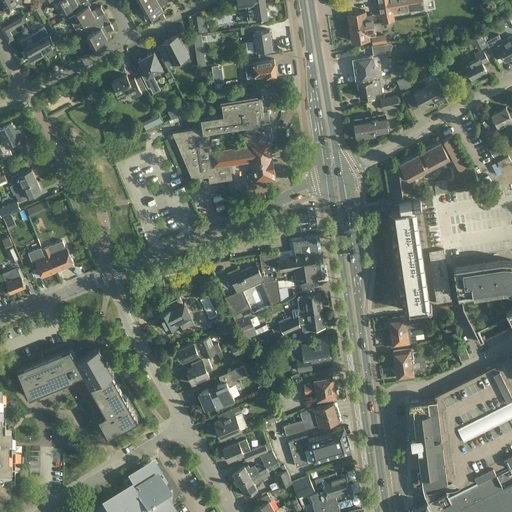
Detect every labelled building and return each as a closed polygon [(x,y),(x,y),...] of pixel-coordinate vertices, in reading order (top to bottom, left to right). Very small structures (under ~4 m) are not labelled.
[(64,19),(69,16),(76,12),(82,9),(80,4),(86,0),(58,0),(65,11),(61,14),(64,19)] [(139,0),(144,8),(158,0),(139,0)] [(158,0),(144,8),(150,19),(164,12),(161,6),(172,0),(158,0)] [(237,0),(238,5),(246,4),(249,21),(256,19),(268,17),(268,16),(270,15),(269,10),(267,9),(265,0),(237,0)] [(378,0),(381,15),(387,14),(393,13),(423,8),(421,0),(378,0)] [(71,15),(69,16),(69,17),(75,28),(78,33),(88,27),(99,21),(108,16),(105,11),(104,11),(101,6),(92,11),(88,5),(82,9),(76,12),(71,15)] [(41,23),(42,22),(47,20),(40,6),(34,9),(41,23)] [(365,11),(348,13),(350,27),(374,23),(372,14),(366,15),(365,11)] [(205,15),(197,16),(199,32),(207,31),(205,15)] [(89,40),(85,42),(89,49),(108,39),(112,37),(109,31),(114,28),(111,23),(112,22),(108,16),(99,21),(89,27),(86,29),(89,34),(88,35),(87,36),(89,40)] [(21,24),(18,19),(6,25),(9,31),(21,24)] [(142,23),(136,26),(139,33),(146,30),(142,23)] [(374,23),(350,27),(352,41),(369,39),(369,34),(375,33),(374,23)] [(249,26),(240,28),(242,35),(251,33),(249,26)] [(45,27),(33,34),(44,53),(56,46),(49,34),(45,27)] [(258,51),(273,49),(270,30),(255,32),(258,51)] [(481,32),(469,38),(473,45),(479,42),(481,47),(488,44),(486,41),(481,32)] [(44,53),(33,34),(21,40),(25,47),(32,60),(44,53)] [(371,36),(372,45),(387,43),(385,34),(371,36)] [(506,61),(511,57),(511,36),(507,39),(502,42),(499,34),(486,41),(488,44),(495,59),(503,55),(506,61)] [(188,54),(179,35),(163,43),(169,54),(163,57),(170,71),(181,65),(178,60),(188,54)] [(198,67),(206,66),(203,47),(195,49),(198,67)] [(475,54),(478,59),(470,63),(471,65),(466,67),(472,79),(487,71),(483,64),(489,61),(483,50),(475,54)] [(163,69),(155,52),(139,59),(144,68),(139,70),(148,88),(151,87),(157,83),(156,80),(153,74),(163,69)] [(379,56),(374,56),(355,59),(358,78),(377,75),(382,74),(379,56)] [(247,64),(244,64),(247,79),(256,77),(267,75),(268,77),(277,75),(274,59),(254,62),(247,64)] [(212,66),(215,88),(222,87),(222,84),(224,83),(222,68),(219,68),(219,65),(212,66)] [(408,65),(389,68),(391,77),(409,74),(408,65)] [(426,86),(434,101),(446,95),(442,86),(448,83),(442,70),(435,74),(438,80),(426,86)] [(119,94),(128,90),(132,97),(146,90),(138,75),(130,79),(127,74),(112,82),(119,94)] [(411,87),(407,76),(396,81),(401,92),(411,87)] [(359,83),(361,98),(376,96),(376,95),(383,94),(380,80),(373,81),(373,80),(359,83)] [(422,108),(434,101),(426,86),(414,92),(406,97),(412,110),(421,105),(422,108)] [(240,162),(251,160),(264,158),(264,162),(273,161),(271,147),(259,148),(258,144),(251,145),(247,112),(253,112),(253,106),(263,105),(262,99),(261,93),(244,96),(240,97),(221,100),(223,113),(199,116),(200,128),(173,132),(193,179),(209,176),(210,182),(232,179),(230,164),(240,162)] [(193,101),(186,102),(189,109),(203,103),(201,93),(192,94),(193,101)] [(400,106),(397,95),(380,99),(383,110),(400,106)] [(186,112),(182,105),(176,108),(179,115),(186,112)] [(258,144),(259,148),(271,147),(270,140),(273,140),(269,112),(264,113),(264,112),(263,105),(253,106),(253,112),(247,112),(251,145),(258,144)] [(498,127),(498,128),(511,120),(511,111),(509,113),(507,107),(492,115),(493,117),(487,121),(486,119),(479,123),(485,135),(498,127)] [(389,132),(386,114),(354,120),(358,138),(365,136),(365,139),(376,137),(376,134),(389,132)] [(159,116),(142,123),(144,130),(161,123),(159,116)] [(0,129),(3,136),(0,137),(0,143),(7,157),(12,155),(7,145),(18,139),(19,140),(20,139),(23,137),(23,136),(25,135),(21,128),(19,129),(19,128),(15,130),(15,129),(12,122),(0,128),(0,129)] [(410,194),(409,187),(412,187),(414,183),(413,178),(444,161),(448,168),(457,163),(460,170),(469,165),(453,135),(435,145),(434,144),(407,159),(408,160),(400,164),(402,166),(399,167),(389,169),(393,197),(404,195),(410,194)] [(508,149),(504,142),(489,150),(493,158),(508,149)] [(508,155),(497,161),(501,167),(511,161),(508,155)] [(264,162),(264,158),(251,160),(253,173),(248,174),(249,182),(266,180),(267,181),(276,180),(273,161),(264,162)] [(11,186),(13,190),(37,179),(32,169),(12,178),(15,184),(11,186)] [(42,191),(37,179),(13,190),(15,195),(16,194),(19,201),(28,197),(28,198),(36,195),(35,194),(42,191)] [(434,185),(435,193),(447,191),(446,183),(434,185)] [(434,185),(424,187),(425,194),(435,192),(434,185)] [(396,209),(391,210),(392,219),(394,218),(395,224),(393,224),(394,233),(396,233),(397,238),(395,238),(396,247),(398,247),(399,252),(397,252),(397,254),(399,254),(400,259),(398,259),(399,268),(401,268),(402,273),(400,273),(401,282),(403,282),(404,287),(402,287),(403,296),(405,296),(406,301),(404,301),(405,310),(427,307),(412,208),(416,207),(416,205),(421,205),(421,199),(399,203),(395,204),(396,209)] [(44,200),(25,208),(29,216),(47,209),(44,200)] [(0,212),(2,217),(21,209),(17,201),(0,207),(0,212)] [(326,277),(324,263),(319,235),(317,233),(290,238),(292,250),(278,252),(260,255),(261,260),(261,263),(264,281),(278,279),(296,276),(295,268),(316,264),(316,265),(318,279),(326,277)] [(36,240),(27,245),(30,249),(38,245),(36,240)] [(50,246),(43,249),(46,256),(49,255),(56,271),(75,263),(68,247),(65,248),(62,241),(50,246)] [(12,262),(19,259),(13,247),(7,250),(12,262)] [(43,248),(29,253),(32,261),(36,260),(43,277),(56,271),(49,255),(46,256),(43,249),(43,248)] [(444,249),(429,251),(437,304),(452,302),(444,249)] [(500,260),(468,265),(454,267),(459,301),(462,300),(463,308),(480,342),(484,341),(478,330),(511,314),(511,316),(511,260),(507,260),(504,260),(500,260)] [(281,301),(278,279),(264,281),(261,263),(231,276),(238,292),(225,298),(233,316),(250,307),(243,290),(262,281),(273,305),(281,301)] [(316,264),(295,268),(296,276),(297,282),(318,279),(316,265),(316,264)] [(3,274),(7,282),(11,292),(26,286),(19,269),(12,272),(12,270),(3,274)] [(306,313),(323,311),(321,294),(304,296),(298,297),(299,309),(292,310),(293,320),(300,317),(299,315),(304,314),(306,313)] [(160,314),(167,329),(178,324),(177,323),(191,315),(185,303),(184,303),(180,296),(165,304),(168,310),(160,314)] [(437,308),(438,315),(450,314),(449,306),(436,307),(437,308)] [(420,311),(421,320),(438,318),(438,315),(437,308),(420,311)] [(308,332),(309,332),(310,331),(310,330),(310,329),(326,327),(323,311),(306,313),(304,314),(299,315),(300,317),(293,320),(281,325),(284,334),(301,327),(301,325),(302,325),(303,331),(304,332),(305,332),(306,333),(308,332)] [(255,327),(250,315),(235,321),(240,333),(255,327)] [(417,324),(412,324),(407,325),(405,316),(389,319),(391,332),(418,328),(417,324)] [(452,321),(444,323),(446,332),(456,330),(455,328),(453,320),(452,321)] [(415,334),(424,333),(423,327),(418,328),(391,332),(393,345),(410,342),(417,341),(415,334)] [(451,345),(461,342),(459,333),(448,336),(451,345)] [(319,341),(302,344),(304,356),(295,357),(298,372),(312,370),(311,361),(331,358),(327,335),(318,337),(319,341)] [(204,352),(206,357),(221,350),(218,343),(213,345),(210,336),(197,341),(198,342),(194,343),(178,349),(183,361),(204,352)] [(235,356),(251,350),(247,340),(231,347),(235,356)] [(99,417),(109,435),(138,419),(112,373),(114,372),(99,345),(77,358),(70,346),(63,349),(64,353),(27,367),(26,364),(19,367),(30,395),(74,377),(74,376),(82,373),(90,386),(92,385),(107,413),(99,417)] [(469,358),(465,347),(457,350),(461,362),(469,358)] [(396,365),(413,362),(426,360),(425,356),(412,358),(411,349),(394,351),(396,365)] [(263,351),(257,353),(260,359),(266,357),(263,351)] [(208,356),(199,360),(192,363),(193,367),(188,370),(193,383),(209,376),(207,371),(213,368),(208,356)] [(511,511),(511,356),(436,394),(436,397),(410,401),(416,442),(421,477),(424,476),(426,486),(430,492),(434,499),(433,500),(432,500),(408,511),(511,511)] [(414,369),(426,367),(426,360),(413,362),(396,365),(398,378),(415,375),(414,369)] [(244,366),(227,373),(231,381),(248,374),(244,366)] [(316,379),(317,384),(319,398),(336,396),(334,377),(316,379)] [(270,393),(278,390),(273,379),(265,382),(270,393)] [(228,381),(218,385),(218,384),(210,387),(210,388),(200,393),(206,407),(216,403),(218,407),(236,399),(228,381)] [(313,392),(318,391),(317,384),(312,384),(312,383),(304,384),(305,395),(313,394),(313,392)] [(262,396),(266,404),(273,401),(270,393),(262,396)] [(5,510),(11,510),(12,488),(16,488),(16,446),(0,445),(0,441),(6,442),(6,400),(0,400),(0,511),(5,511),(5,510)] [(283,426),(286,435),(320,425),(320,426),(341,420),(336,405),(335,406),(334,402),(314,408),(299,412),(302,420),(283,426)] [(216,422),(218,429),(222,437),(242,429),(236,414),(242,412),(240,406),(226,411),(229,417),(216,422)] [(269,424),(281,419),(279,414),(267,419),(269,424)] [(316,460),(341,452),(342,453),(352,450),(345,426),(334,429),(335,432),(309,440),(307,436),(289,441),(297,467),(316,461),(316,460)] [(223,447),(229,460),(243,454),(246,461),(273,450),(270,442),(251,450),(246,438),(239,441),(223,447)] [(240,482),(240,483),(266,469),(278,461),(272,450),(260,455),(264,463),(256,468),(255,465),(250,468),(248,465),(245,466),(234,472),(240,482)] [(266,469),(240,483),(247,495),(258,488),(255,483),(262,479),(262,478),(269,474),(268,473),(266,469)] [(168,511),(172,508),(168,502),(173,499),(176,497),(171,488),(167,491),(154,470),(147,475),(146,473),(135,480),(136,481),(129,486),(137,498),(134,500),(133,497),(109,511),(168,511)] [(274,475),(279,488),(292,483),(287,470),(278,473),(274,475)] [(319,491),(310,495),(313,502),(317,500),(322,509),(315,511),(340,511),(341,511),(336,497),(352,492),(346,473),(337,476),(336,473),(330,474),(315,479),(319,491)] [(315,490),(309,475),(292,482),(299,497),(315,490)] [(254,511),(271,511),(275,510),(269,501),(271,499),(268,494),(257,500),(260,505),(255,508),(256,511),(254,511)]
